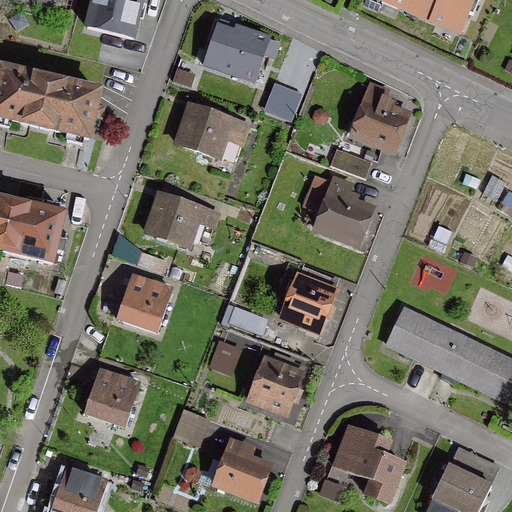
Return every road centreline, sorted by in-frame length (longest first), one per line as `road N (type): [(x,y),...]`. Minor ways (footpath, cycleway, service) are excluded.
road 1 (residential): [(116,196),(4,511)]
road 2 (residential): [(447,83),(339,378)]
road 3 (residential): [(181,0),(116,196)]
road 4 (residential): [(447,83),(272,0)]
road 5 (residential): [(339,378),(511,459)]
road 6 (residential): [(339,378),(287,511)]
